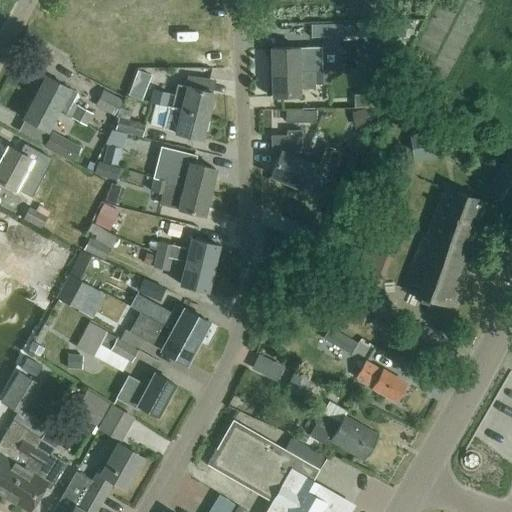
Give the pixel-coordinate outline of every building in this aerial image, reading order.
[(107,0),(105,0),(74,35),(88,48),(120,11),(107,0)] [(219,8),(218,0),(142,0),(143,12),(219,8)] [(404,22),(374,23),(375,38),(405,36),(404,22)] [(327,24),(310,25),(311,38),(327,37),(327,24)] [(103,43),(112,51),(129,32),(120,25),(103,43)] [(186,63),(185,29),(157,30),(157,45),(171,44),(171,64),(186,63)] [(297,48),(271,49),(272,73),(298,72),(313,71),(322,71),(321,47),(297,48)] [(150,76),(137,71),(128,95),(141,100),(150,76)] [(298,72),(272,73),(272,97),(298,96),(298,89),(315,88),(315,84),(330,84),(329,71),(322,71),(313,71),(298,72)] [(69,89),(46,76),(35,98),(58,110),(85,125),(92,114),(71,102),(76,93),(69,89)] [(171,108),(207,116),(212,93),(206,91),(209,79),(187,77),(185,86),(176,84),(171,108)] [(102,90),(94,106),(114,115),(123,100),(102,90)] [(153,90),(150,103),(166,107),(169,94),(153,90)] [(363,103),(365,103),(383,102),(383,90),(362,91),(363,103)] [(46,131),(58,110),(35,98),(23,119),(46,131)] [(207,116),(171,108),(168,107),(162,129),(176,132),(176,133),(201,140),(207,116)] [(130,112),(119,109),(115,117),(118,118),(115,129),(142,136),(144,124),(127,120),(130,112)] [(370,125),(368,109),(351,112),(354,127),(370,125)] [(293,185),(303,161),(296,158),(301,146),(300,130),(286,131),(286,136),(271,136),(271,153),(280,154),(270,176),(293,185)] [(44,146),(73,161),(79,147),(51,132),(44,146)] [(428,146),(442,144),(440,132),(409,136),(413,160),(430,158),(428,146)] [(51,159),(24,145),(19,153),(8,147),(0,162),(0,181),(14,189),(27,165),(43,173),(51,159)] [(107,145),(103,162),(116,166),(121,148),(107,145)] [(303,161),(293,185),(315,194),(319,183),(328,187),(342,153),(326,147),(318,167),(303,161)] [(157,166),(153,179),(168,182),(184,186),(209,192),(215,169),(193,164),(195,157),(161,148),(157,166)] [(511,205),(511,204),(511,150),(509,149),(486,191),(511,205)] [(98,161),(94,173),(105,176),(109,165),(98,161)] [(168,182),(153,179),(153,182),(150,191),(164,195),(161,205),(178,209),(203,216),(209,192),(184,186),(168,182)] [(426,233),(469,247),(485,202),(444,187),(426,233)] [(116,209),(103,203),(94,221),(107,228),(116,209)] [(50,225),(53,217),(34,208),(30,216),(50,225)] [(403,290),(422,297),(419,303),(428,306),(431,300),(449,307),(471,249),(469,247),(426,233),(424,233),(403,290)] [(83,251),(104,261),(110,248),(90,238),(83,251)] [(186,262),(212,268),(217,245),(192,239),(186,262)] [(383,277),(393,250),(378,245),(367,241),(339,316),(365,326),(370,311),(369,310),(382,276),(383,277)] [(159,242),(155,255),(171,258),(175,246),(159,242)] [(152,267),(168,271),(171,258),(155,255),(152,267)] [(206,292),(212,268),(186,262),(181,285),(206,292)] [(80,311),(93,288),(72,276),(59,299),(80,311)] [(134,290),(156,300),(162,287),(139,277),(134,290)] [(305,304),(311,293),(295,285),(290,297),(305,304)] [(140,312),(196,342),(208,321),(185,309),(176,304),(171,313),(137,294),(130,306),(140,312)] [(185,364),(196,342),(140,312),(129,332),(162,350),(162,351),(185,364)] [(351,354),(357,344),(329,328),(323,338),(351,354)] [(106,332),(99,345),(131,363),(138,350),(106,332)] [(79,355),(67,354),(66,369),(79,369),(79,355)] [(276,381),(283,367),(258,354),(250,369),(276,381)] [(35,378),(42,366),(27,357),(20,369),(35,378)] [(381,370),(370,364),(365,361),(355,377),(371,387),(396,401),(405,384),(381,370)] [(0,402),(17,412),(35,381),(19,371),(0,402)] [(304,395),(310,381),(293,373),(286,386),(304,395)] [(156,416),(173,384),(155,374),(148,387),(128,376),(116,398),(137,410),(139,406),(156,416)] [(96,426),(110,405),(88,392),(74,413),(96,426)] [(98,429),(120,441),(132,418),(111,406),(98,429)] [(309,436),(327,447),(331,441),(363,459),(377,435),(344,416),(340,423),(322,412),(309,436)] [(27,459),(40,438),(28,431),(28,430),(12,420),(1,437),(6,440),(0,449),(0,494),(4,497),(27,459)] [(348,511),(352,505),(305,479),(312,466),(232,420),(206,465),(273,503),(267,511),(348,511)] [(27,459),(4,497),(29,511),(46,484),(51,487),(66,463),(50,453),(54,447),(40,438),(27,459)] [(69,481),(102,500),(112,481),(124,488),(141,457),(118,444),(102,471),(98,469),(91,481),(75,472),(69,481)] [(95,511),(102,500),(69,481),(56,505),(51,511),(95,511)]
